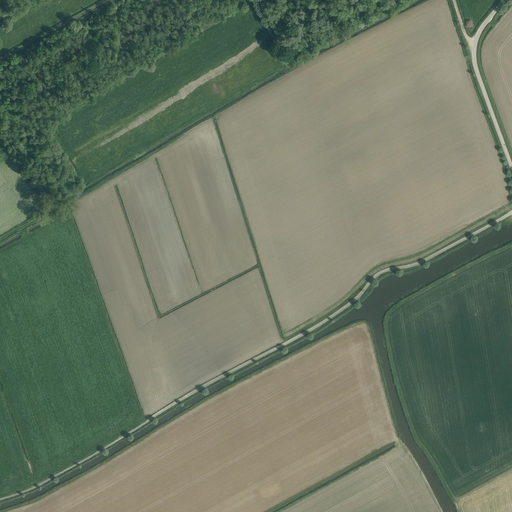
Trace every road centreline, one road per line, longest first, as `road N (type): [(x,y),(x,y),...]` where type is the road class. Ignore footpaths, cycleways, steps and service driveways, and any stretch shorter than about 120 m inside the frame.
road 1 (unclassified): [(511,168),(473,45),(504,0)]
road 2 (track): [(0,59),(106,0)]
